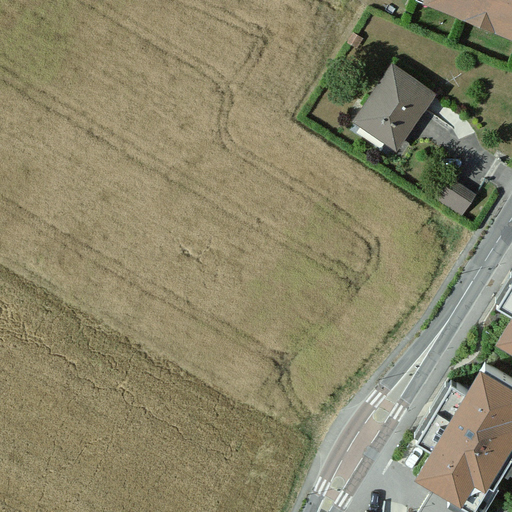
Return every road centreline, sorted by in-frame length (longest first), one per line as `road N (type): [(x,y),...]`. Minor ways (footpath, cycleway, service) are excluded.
road 1 (tertiary): [(448,320),(360,418),(312,511)]
road 2 (tertiary): [(335,511),(448,320)]
